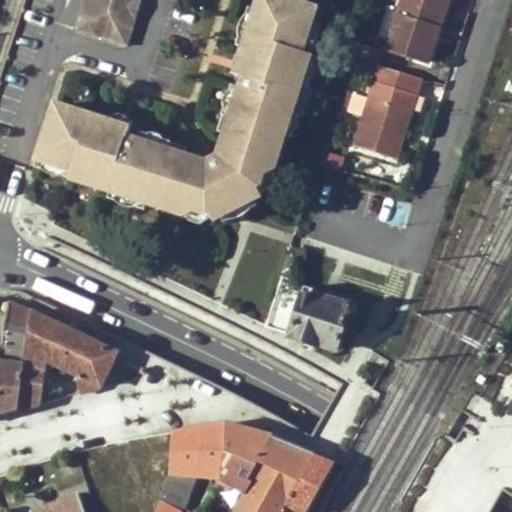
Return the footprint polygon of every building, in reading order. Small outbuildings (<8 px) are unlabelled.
[(129,139),(107,132),(110,123),(56,105),(36,167),(112,192),(148,205),(184,216),(186,216),(198,210),(201,216),(212,210),(216,219),(221,216),(255,199),(259,197),(255,188),(264,183),(262,176),(273,169),(285,137),(292,114),(301,86),(312,54),(326,12),(287,0),(260,0),(258,9),(245,48),(254,51),(245,78),(242,89),(233,85),(219,131),(227,134),(220,157),(207,163),(185,157),(188,148),(142,133),(138,142),(129,139)] [(85,0),(76,30),(129,47),(143,0),(85,0)] [(404,0),(388,51),(428,63),(448,0),(404,0)] [(258,9),(250,7),(237,46),(245,48),(258,9)] [(355,59),(380,67),(384,54),(359,47),(355,59)] [(254,51),(245,48),(236,75),(245,78),(254,51)] [(312,54),(301,86),(310,89),(320,57),(312,54)] [(348,174),(390,185),(401,150),(415,154),(423,131),(408,127),(418,96),(376,83),(346,174),(348,174)] [(112,114),(110,123),(107,132),(129,139),(134,122),(130,120),(112,114)] [(292,114),(285,137),(293,140),(300,118),(292,114)] [(346,160),(329,154),(324,168),(342,172),(346,160)] [(342,172),(324,168),(318,166),(309,193),(339,202),(348,174),(346,174),(342,172)] [(148,205),(112,192),(109,201),(145,212),(148,205)] [(255,199),(221,216),(225,224),(258,207),(255,199)] [(304,256),(290,251),(265,326),(290,335),(288,340),(317,350),(318,346),(336,352),(347,318),(348,318),(352,318),(354,316),(355,314),(356,311),(354,308),(352,306),(350,305),(347,305),(344,306),(342,310),(311,299),(313,293),(305,289),(302,297),(292,293),(304,256)] [(0,346),(4,348),(12,303),(0,297),(0,346)] [(12,303),(4,348),(16,350),(13,365),(0,362),(0,417),(19,411),(32,312),(12,303)] [(48,364),(72,375),(73,376),(81,394),(101,389),(119,353),(32,312),(19,411),(42,405),(48,364)] [(169,473),(198,475),(221,477),(226,425),(175,433),(169,473)] [(221,477),(246,492),(253,482),(250,480),(273,439),(226,425),(221,477)] [(282,511),(315,455),(273,439),(250,480),(253,482),(246,492),(244,495),(233,511),(282,511)] [(306,511),(332,469),(335,463),(315,455),(282,511),(306,511)] [(142,472),(130,502),(146,508),(155,511),(157,511),(158,509),(169,473),(142,472)] [(169,473),(158,509),(164,511),(185,511),(186,510),(198,475),(169,473)] [(84,511),(79,494),(58,500),(58,503),(31,511),(84,511)]
